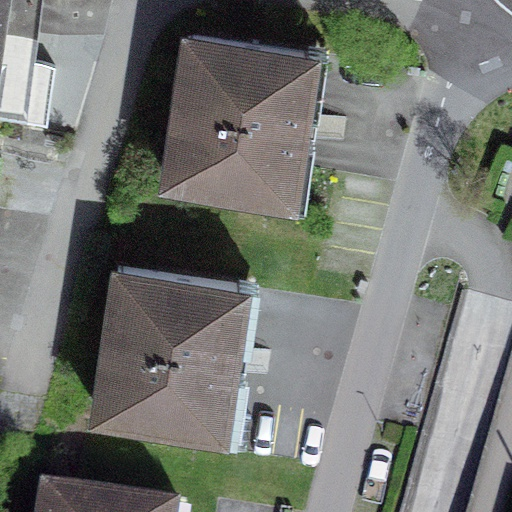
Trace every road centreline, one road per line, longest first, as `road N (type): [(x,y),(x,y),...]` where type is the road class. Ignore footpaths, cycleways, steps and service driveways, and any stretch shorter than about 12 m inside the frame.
road 1 (residential): [(462,27),(329,511)]
road 2 (residential): [(25,385),(131,43),(152,0)]
